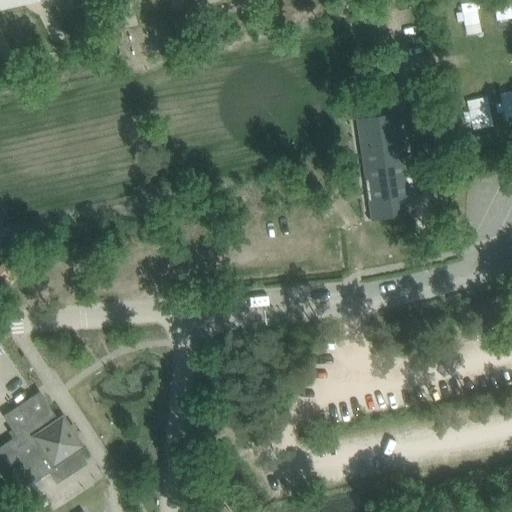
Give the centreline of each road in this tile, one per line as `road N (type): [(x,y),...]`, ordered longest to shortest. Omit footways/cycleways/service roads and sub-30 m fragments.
road 1 (track): [(365,0),(370,101),(411,100),(422,261),(433,282)]
road 2 (unknown): [(511,418),(321,463),(300,445),(296,414),(303,406)]
road 3 (unknown): [(353,390),(511,348)]
